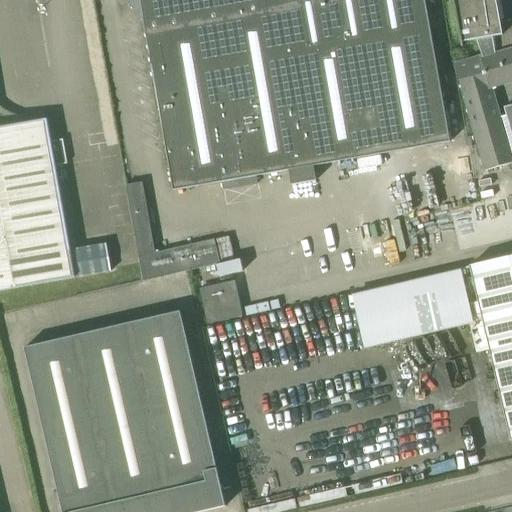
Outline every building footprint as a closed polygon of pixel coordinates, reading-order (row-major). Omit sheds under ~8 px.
[(139,0),(174,193),(289,173),(292,185),(316,181),(314,168),(451,144),(425,0),(139,0)] [(453,0),(462,47),(464,46),(463,43),(477,40),(482,56),(480,57),(479,55),(456,62),(485,171),(511,163),(511,105),(504,108),(506,115),(502,117),(493,88),(511,82),(511,19),(501,22),(498,10),(496,0),(453,0)] [(0,290),(110,271),(106,244),(70,249),(56,166),(67,164),(66,160),(63,140),(52,142),(48,120),(12,126),(0,118),(0,290)] [(145,281),(231,260),(228,239),(154,252),(142,182),(129,185),(145,281)] [(511,256),(469,267),(511,441),(511,256)] [(353,284),(363,341),(475,321),(465,265),(353,284)] [(243,316),(235,281),(199,289),(207,324),(243,316)] [(203,511),(225,507),(180,312),(24,348),(62,511),(203,511)] [(35,511),(31,496),(5,504),(7,511),(35,511)]
